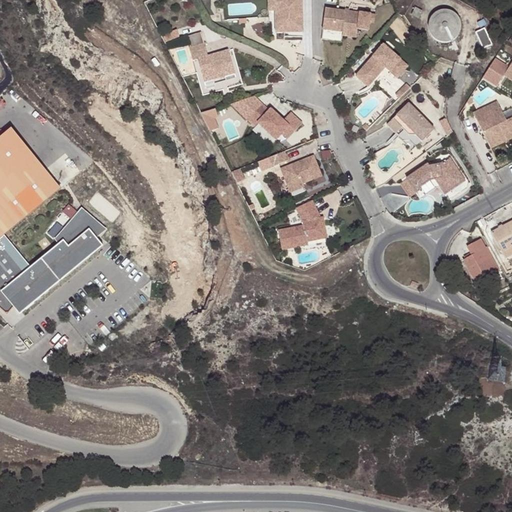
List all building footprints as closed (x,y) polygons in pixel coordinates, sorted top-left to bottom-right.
[(275,14),(274,0),(267,0),(268,24),(283,24),(283,28),(287,28),(287,13),(275,14)] [(274,0),(275,14),(287,13),(287,28),(302,28),(301,0),(274,0)] [(359,10),(325,5),(322,25),(343,29),(343,26),(356,28),(357,26),(359,10)] [(441,41),(446,41),(452,40),(456,37),(459,32),(461,27),(460,21),(458,16),(455,12),(450,9),(445,8),(439,9),(434,11),(430,15),(428,20),(427,26),(429,31),(431,36),(436,39),(441,41)] [(375,13),(359,10),(357,26),(368,28),(369,20),(374,21),(375,13)] [(343,29),(322,25),(320,35),(340,39),(342,32),(343,29)] [(356,28),(343,26),(343,29),(342,32),(355,35),(356,28)] [(482,48),(490,44),(484,28),(475,32),(482,48)] [(205,41),(190,44),(193,57),(198,56),(204,79),(234,72),(229,48),(208,53),(205,41)] [(379,42),(353,75),(366,85),(382,64),(394,75),(404,62),(379,42)] [(511,55),(501,71),(511,78),(511,55)] [(392,91),(396,94),(407,83),(403,79),(392,91)] [(263,99),(248,114),(255,122),(259,118),(277,136),(283,130),(290,122),(284,116),(272,104),(270,106),(263,99)] [(405,99),(384,121),(394,130),(403,120),(408,126),(415,126),(423,133),(431,124),(405,99)] [(496,99),(474,111),(489,141),(511,129),(511,114),(506,117),(496,99)] [(209,131),(221,128),(216,109),(204,111),(209,131)] [(291,109),(284,116),(290,122),(295,127),(303,120),(291,109)] [(403,120),(394,130),(397,133),(402,127),(406,131),(413,131),(419,137),(423,133),(415,126),(408,126),(403,120)] [(295,127),(290,122),(283,130),(288,135),(295,127)] [(511,129),(489,141),(491,145),(511,134),(511,129)] [(11,130),(0,138),(0,309),(7,314),(16,304),(23,312),(103,247),(95,238),(88,229),(94,223),(82,213),(61,237),(63,240),(28,270),(1,238),(60,189),(44,169),(39,173),(27,158),(32,154),(11,130)] [(285,147),(270,153),(273,162),(288,156),(285,147)] [(314,152),(281,164),(289,184),(303,179),(321,172),(314,152)] [(39,173),(44,169),(32,154),(27,158),(39,173)] [(428,165),(406,179),(416,193),(420,190),(420,188),(430,181),(435,180),(442,179),(450,191),(465,181),(450,159),(447,160),(429,167),(428,165)] [(241,164),(232,167),(237,178),(246,174),(241,164)] [(303,179),(289,184),(290,188),(304,182),(303,179)] [(406,179),(400,183),(409,198),(416,193),(406,179)] [(442,179),(435,180),(445,194),(450,191),(442,179)] [(313,197),(297,204),(303,218),(304,222),(278,226),(282,245),(307,241),(307,238),(326,235),(324,219),(321,219),(320,215),(321,215),(313,197)] [(74,218),(78,209),(69,204),(64,213),(74,218)] [(504,251),(511,246),(511,218),(493,229),(504,251)] [(94,223),(88,229),(95,238),(102,229),(95,221),(94,223)] [(482,279),(497,271),(486,247),(492,245),(487,235),(473,243),(477,251),(469,256),(482,279)] [(486,247),(497,271),(504,267),(492,245),(486,247)]
